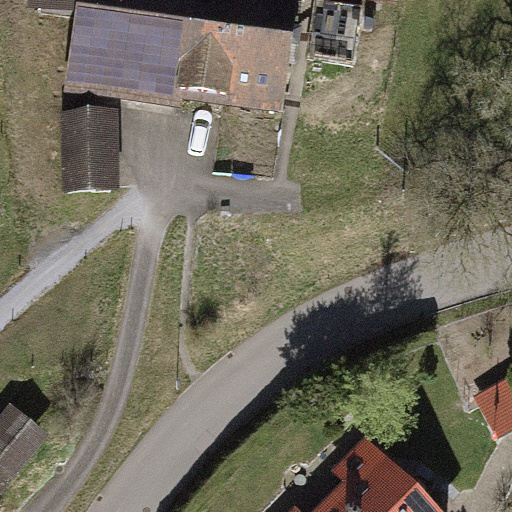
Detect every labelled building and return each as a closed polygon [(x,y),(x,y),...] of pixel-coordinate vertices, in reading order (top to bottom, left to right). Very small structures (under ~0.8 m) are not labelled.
[(73,82),(276,111),(294,0),(44,0),(42,14),(82,20),(73,82)] [(362,12),(317,5),(308,61),(354,68),(362,12)] [(109,191),(107,118),(69,120),(71,192),(109,191)] [(498,432),(511,424),(511,389),(484,405),(498,432)] [(0,482),(0,483),(36,441),(11,421),(0,433),(0,482)] [(424,511),(367,452),(343,475),(356,491),(333,511),(424,511)]
